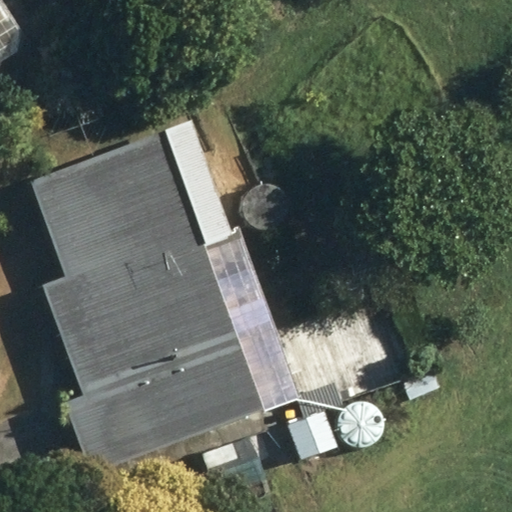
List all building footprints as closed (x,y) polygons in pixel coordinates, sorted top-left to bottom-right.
[(0,86),(4,84),(0,78),(0,69),(12,62),(16,37),(0,12),(0,86)] [(63,285),(41,293),(79,401),(60,408),(86,481),(295,406),(234,236),(196,250),(157,142),(28,188),(63,285)] [(431,377),(403,389),(409,403),(437,391),(431,377)] [(316,416),(284,429),(287,437),(277,441),(283,458),(294,454),(299,466),(330,454),(316,416)] [(271,465),(263,442),(200,463),(216,511),(238,511),(269,502),(258,469),(271,465)] [(152,494),(157,511),(192,511),(183,484),(152,494)]
